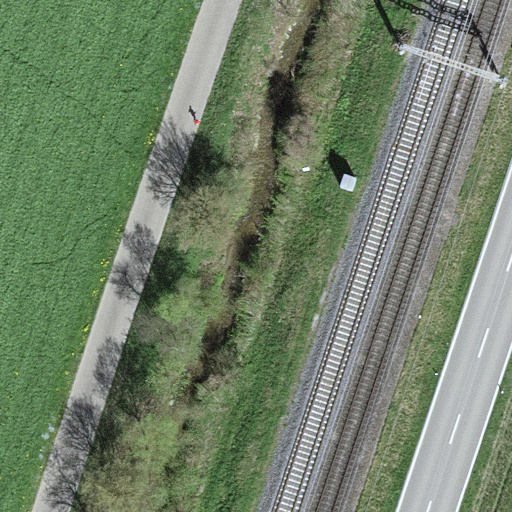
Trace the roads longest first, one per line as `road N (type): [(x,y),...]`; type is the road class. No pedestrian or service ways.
road 1 (unclassified): [(72,511),(137,322),(230,0)]
road 2 (secondary): [(511,233),(421,511)]
